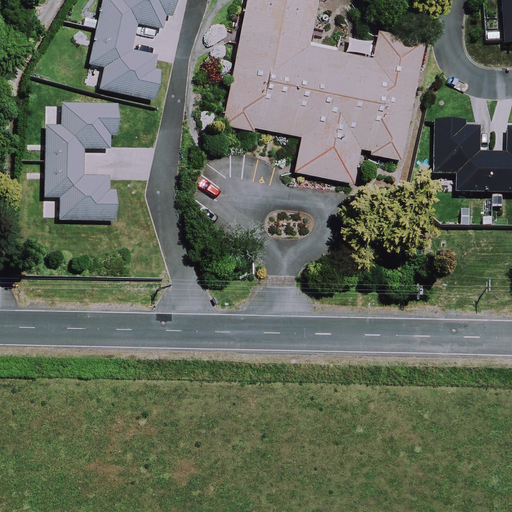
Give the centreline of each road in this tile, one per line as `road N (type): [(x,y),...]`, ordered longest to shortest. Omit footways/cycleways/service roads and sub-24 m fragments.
road 1 (unclassified): [(0,328),(511,338)]
road 2 (unknown): [(177,331),(145,206),(180,18)]
road 3 (unknown): [(267,333),(259,274),(312,262),(320,241),(304,217)]
road 4 (residential): [(511,82),(467,79),(451,65),(443,28),(451,0)]
